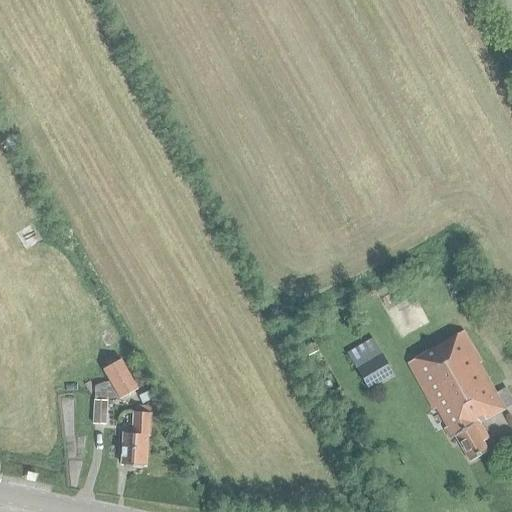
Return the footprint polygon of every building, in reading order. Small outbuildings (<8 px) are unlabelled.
[(458,278),(445,284),(454,302),(467,295),(458,278)] [(511,405),(511,402),(504,389),(495,395),(477,365),(480,364),(461,333),(406,364),(450,440),(454,437),(469,462),(487,451),(483,442),(488,440),(479,423),(511,405)] [(347,353),(368,389),(394,373),(372,337),(347,353)] [(313,343),(303,348),(308,357),(318,351),(313,343)] [(103,370),(120,399),(138,389),(121,360),(103,370)] [(93,424),(107,425),(109,400),(95,399),(93,424)] [(134,406),(133,413),(150,414),(150,407),(134,406)] [(122,463),(148,465),(150,435),(152,436),(154,415),(134,413),(132,433),(124,433),(122,463)]
